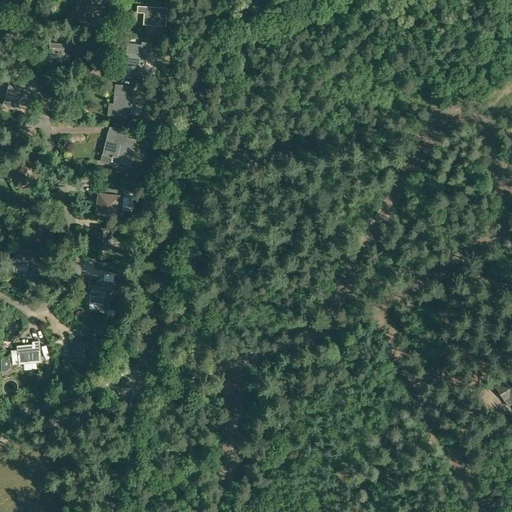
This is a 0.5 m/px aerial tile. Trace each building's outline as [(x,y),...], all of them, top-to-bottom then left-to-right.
[(78,23),(97,26),(97,20),(96,20),(100,0),(78,0),(78,1),(82,1),(78,23)] [(143,25),(166,26),(167,7),(137,5),(137,12),(144,13),(143,25)] [(57,64),(69,66),(72,40),(55,38),(55,43),(50,42),(48,59),(58,60),(57,64)] [(124,72),(142,75),(145,55),(150,56),(151,43),(142,42),(142,45),(128,43),(124,72)] [(2,105),(15,109),(21,88),(8,84),(2,105)] [(107,115),(116,116),(117,113),(131,115),(134,86),(115,84),(113,103),(108,102),(107,115)] [(100,162),(117,166),(118,163),(130,166),(136,139),(125,137),(126,130),(110,127),(109,131),(108,131),(106,140),(104,140),(101,155),(102,155),(100,162)] [(20,188),(33,187),(30,167),(18,168),(20,188)] [(142,172),(134,170),(133,176),(140,179),(142,172)] [(97,213),(116,215),(117,211),(122,212),(124,190),(100,187),(97,213)] [(49,222),(41,215),(37,220),(41,223),(38,226),(42,230),(49,222)] [(95,248),(110,250),(111,229),(96,227),(95,248)] [(26,275),(33,276),(36,252),(19,249),(19,255),(15,254),(14,264),(27,266),(26,275)] [(103,299),(111,300),(113,282),(96,280),(95,285),(91,285),(90,295),(104,296),(103,299)] [(69,367),(88,368),(88,361),(86,361),(86,352),(89,352),(90,337),(83,337),(83,338),(71,338),(71,343),(70,343),(69,367)] [(14,365),(41,362),(39,341),(32,342),(32,344),(17,346),(17,350),(12,350),(14,365)] [(10,359),(1,359),(1,372),(6,372),(10,367),(10,359)] [(511,374),(494,387),(503,400),(507,397),(511,404),(511,374)] [(13,392),(15,401),(23,399),(21,390),(13,392)]
